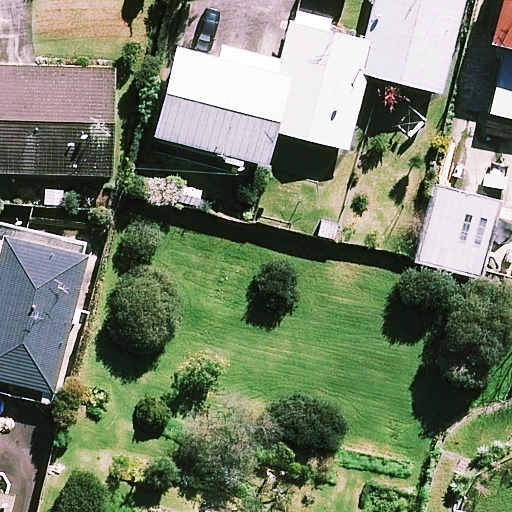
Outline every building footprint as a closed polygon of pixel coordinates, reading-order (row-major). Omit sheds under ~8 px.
[(185,0),(178,0),(146,132),(213,148),(211,158),(235,164),(237,154),(258,159),(266,128),(343,147),(362,72),(437,90),(458,0),(369,0),(362,35),(329,27),(331,17),(291,7),(278,58),(209,41),(217,8),(185,0)] [(511,0),(488,0),(480,37),(501,42),(485,111),(511,117),(511,0)] [(0,169),(106,173),(109,68),(0,64),(0,169)] [(495,201),(433,185),(415,258),(477,273),(495,201)] [(82,240),(0,222),(0,378),(51,389),(82,240)] [(0,511),(10,470),(0,467),(0,511)] [(485,511),(442,501),(439,511),(485,511)]
